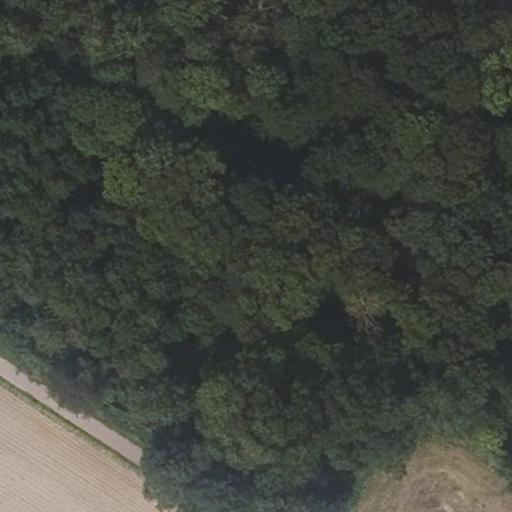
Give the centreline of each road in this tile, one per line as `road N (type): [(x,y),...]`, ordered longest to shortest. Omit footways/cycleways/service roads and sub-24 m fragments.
road 1 (track): [(0,67),(189,100),(511,96)]
road 2 (track): [(189,100),(511,231)]
